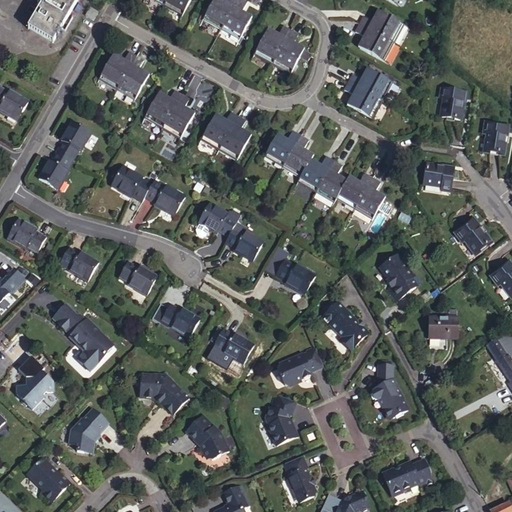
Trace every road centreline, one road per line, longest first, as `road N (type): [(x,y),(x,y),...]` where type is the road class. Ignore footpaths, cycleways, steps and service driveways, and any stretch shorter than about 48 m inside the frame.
road 1 (residential): [(302,97),(270,102),(109,16)]
road 2 (residential): [(7,188),(65,221),(164,249),(186,267)]
road 3 (residential): [(21,165),(109,16)]
road 4 (residential): [(288,0),(319,16),(327,32),(313,87),(302,97)]
